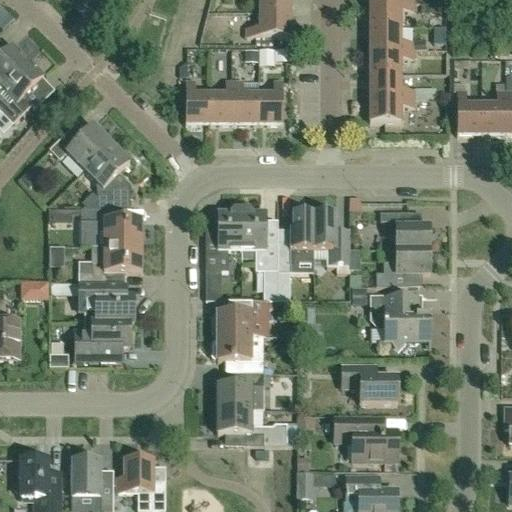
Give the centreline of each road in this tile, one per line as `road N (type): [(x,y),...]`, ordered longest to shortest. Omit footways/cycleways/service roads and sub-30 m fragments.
road 1 (residential): [(198,185),(175,220),(176,366),(169,383),(129,405),(0,405)]
road 2 (residential): [(459,511),(468,471),(468,313),(480,287),(511,255)]
road 3 (residential): [(511,212),(467,178),(328,177)]
road 4 (residential): [(328,177),(328,0)]
road 5 (residential): [(328,177),(198,185)]
road 6 (residential): [(198,185),(114,97)]
